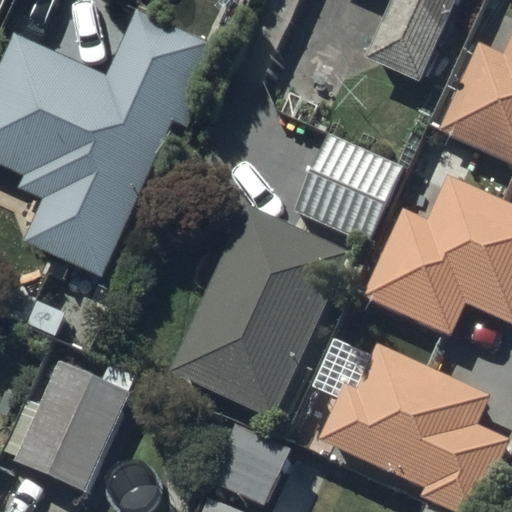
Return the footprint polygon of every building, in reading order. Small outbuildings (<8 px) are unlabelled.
[(0,0),(0,30),(14,0),(0,0)] [(427,87),(464,0),(398,0),(371,63),(427,87)] [(112,80),(21,38),(0,81),(0,165),(31,179),(24,194),(47,205),(28,246),(109,283),(219,50),(143,14),(112,80)] [(486,48),(445,134),(511,166),(511,46),(507,58),(486,48)] [(334,138),(298,215),(376,252),(412,174),(334,138)] [(408,216),(369,301),(457,340),(472,308),(511,325),(511,205),(453,179),(431,227),(408,216)] [(254,207),(176,377),(277,423),(355,254),(254,207)] [(363,395),(351,389),(325,445),(429,493),(424,503),(442,511),(486,511),(511,459),(511,446),(482,432),(497,402),(385,349),(363,395)] [(60,377),(18,463),(88,496),(130,411),(60,377)] [(300,457),(240,430),(215,484),(275,511),(300,457)] [(233,511),(211,502),(206,511),(233,511)]
